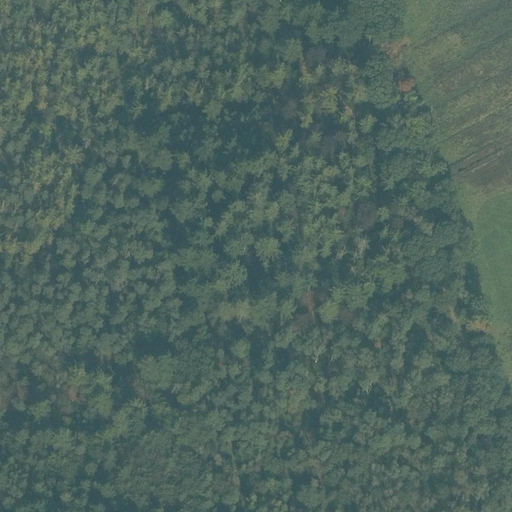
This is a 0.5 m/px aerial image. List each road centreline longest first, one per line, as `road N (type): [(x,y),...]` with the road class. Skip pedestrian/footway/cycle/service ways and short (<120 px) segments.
road 1 (track): [(511,511),(362,0)]
road 2 (track): [(0,365),(337,327),(442,271)]
